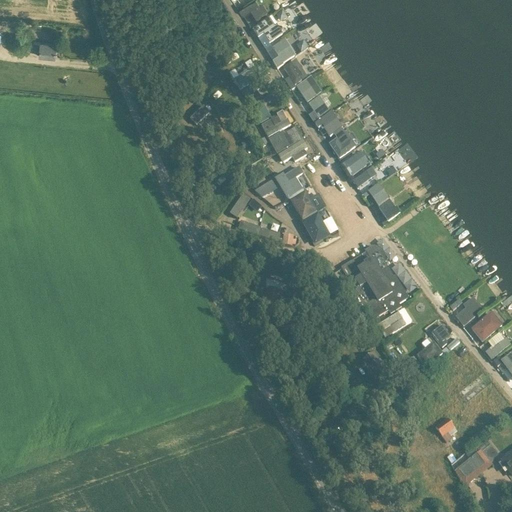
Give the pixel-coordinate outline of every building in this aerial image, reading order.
[(256,0),(253,0),(239,9),(244,17),(249,13),(256,24),(267,17),(256,0)] [(282,22),(287,16),(281,10),(276,15),(282,22)] [(258,28),(253,31),(259,39),(263,36),(269,45),(283,36),(277,27),(275,28),(269,19),(257,27),(258,28)] [(285,41),(272,49),(279,60),(273,63),(278,70),(283,66),(283,65),(295,58),(285,41)] [(305,41),(297,44),(299,52),(307,49),(305,41)] [(38,56),(55,57),(56,44),(40,42),(40,44),(32,43),(32,51),(39,52),(38,56)] [(296,61),(283,70),(289,79),(285,81),(292,92),(296,89),(295,87),(307,79),(296,61)] [(254,68),(234,81),(240,92),(261,79),(254,68)] [(310,79),(297,88),(308,104),(322,94),(310,79)] [(257,84),(242,94),(245,100),(260,90),(257,84)] [(216,105),(228,123),(246,111),(233,93),(216,105)] [(265,100),(268,104),(276,100),(274,95),(265,99),(265,100)] [(319,98),(308,105),(319,121),(330,114),(319,98)] [(251,108),(260,124),(271,118),(262,102),(251,108)] [(203,107),(190,120),(196,126),(210,114),(203,107)] [(332,114),(315,125),(318,130),(322,127),(329,139),(342,130),(332,114)] [(261,126),(268,139),(291,126),(287,120),(281,124),(278,119),(275,121),(274,119),(261,126)] [(283,132),(268,140),(277,155),(293,146),(303,141),(296,128),(285,134),(283,132)] [(166,143),(176,154),(190,141),(180,130),(166,143)] [(338,139),(329,146),(340,161),(356,149),(346,135),(345,136),(341,131),(335,135),(338,139)] [(259,142),(262,147),(267,144),(264,139),(259,142)] [(277,155),(276,155),(285,171),(303,161),(293,146),(277,155)] [(360,159),(344,169),(351,180),(367,169),(360,159)] [(380,182),(392,176),(384,162),(372,168),(380,182)] [(176,172),(187,196),(207,187),(196,163),(176,172)] [(283,175),(277,179),(290,200),(303,192),(295,180),(304,175),(299,168),(285,177),(283,175)] [(372,170),(353,182),(358,189),(377,177),(372,170)] [(379,185),(368,192),(378,207),(388,200),(379,185)] [(305,192),(290,201),(302,222),(318,212),(305,192)] [(243,195),(230,215),(237,220),(250,200),(243,195)] [(248,206),(253,210),(258,205),(253,200),(248,206)] [(390,202),(379,209),(388,223),(401,215),(397,208),(395,209),(390,202)] [(318,214),(301,223),(314,246),(331,237),(318,214)] [(261,229),(241,222),(238,230),(278,243),(280,236),(261,230),(261,229)] [(284,235),(283,245),(293,246),(293,243),(295,244),(295,240),(293,240),(294,236),(284,235)] [(352,262),(341,268),(347,277),(360,297),(356,300),(358,303),(356,304),(369,325),(379,318),(388,312),(390,316),(402,309),(399,305),(408,300),(395,279),(393,280),(383,265),(384,260),(382,255),(382,254),(378,250),(373,249),(352,262)] [(400,263),(392,268),(408,294),(416,289),(400,263)] [(308,275),(294,276),(294,286),(309,285),(308,275)] [(280,314),(282,313),(285,301),(283,299),(282,299),(284,292),(282,291),(283,286),(281,284),(267,281),(265,285),(267,289),(268,290),(265,305),(270,306),(270,307),(271,307),(270,312),(280,314)] [(292,294),(288,293),(287,297),(309,302),(311,293),(299,291),(300,289),(294,288),(292,294)] [(468,313),(458,321),(463,328),(484,312),(473,299),(463,307),(468,313)] [(450,308),(453,312),(460,307),(457,303),(450,308)] [(404,309),(377,326),(385,339),(412,322),(404,309)] [(311,313),(306,319),(316,327),(321,321),(311,313)] [(492,314),(471,331),(483,345),(503,328),(492,314)] [(445,326),(440,330),(446,337),(452,344),(457,339),(445,326)] [(426,351),(418,358),(427,369),(443,356),(434,344),(433,345),(430,340),(429,340),(428,340),(422,345),(422,346),(422,347),(426,351)] [(457,340),(447,348),(450,351),(459,344),(457,340)] [(490,350),(485,354),(491,362),(511,347),(506,340),(491,352),(490,350)] [(367,369),(378,385),(391,376),(374,352),(364,359),(370,368),(367,369)] [(511,353),(511,354),(501,362),(511,377),(511,353)] [(398,370),(405,379),(421,367),(413,358),(398,370)] [(452,439),(451,438),(458,433),(452,426),(448,420),(436,428),(443,438),(447,443),(452,439)] [(485,444),(477,450),(479,453),(481,451),(489,462),(494,458),(498,456),(497,454),(487,442),(485,444)] [(447,459),(451,465),(456,461),(452,455),(447,459)] [(465,488),(475,479),(464,464),(454,472),(462,482),(461,483),(465,488)]
